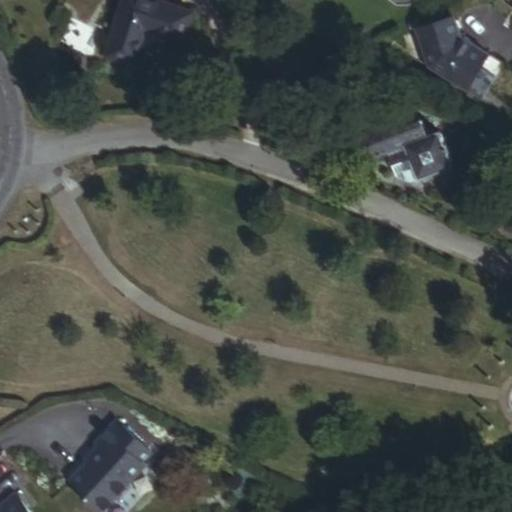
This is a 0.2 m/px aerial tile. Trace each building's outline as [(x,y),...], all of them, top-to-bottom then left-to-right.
[(171,0),(121,0),(101,58),(127,67),(143,20),(177,32),(186,5),(171,0)] [(478,23),(425,32),(432,82),(467,77),(495,97),(511,74),(511,66),(489,49),(478,23)] [(376,146),(381,167),(400,162),(409,194),(479,176),(465,122),(376,146)] [(157,455),(124,420),(68,472),(101,507),(157,455)] [(37,511),(18,490),(0,505),(0,511),(37,511)]
